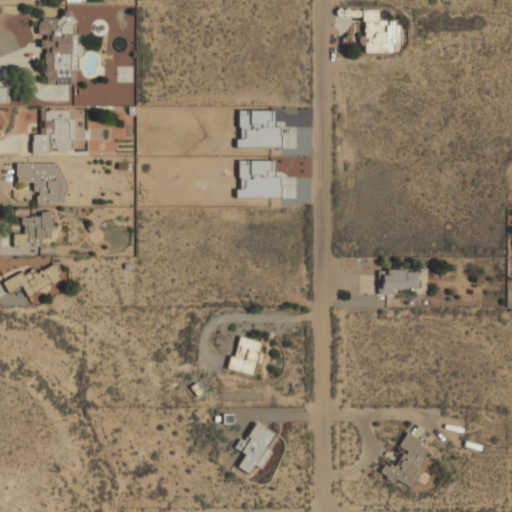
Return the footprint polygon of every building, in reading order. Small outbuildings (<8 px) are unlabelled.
[(379,55),(379,45),(388,45),(388,25),(378,25),(378,10),(361,10),(362,55),(379,55)] [(44,85),(71,85),(71,70),(76,70),(76,18),(38,18),(38,49),(44,49),(44,85)] [(31,154),(50,154),(50,150),(73,150),(73,120),(70,120),(70,110),(40,110),(40,135),(31,135),(31,154)] [(65,204),(65,174),(57,174),(57,164),(16,163),(15,183),(35,183),(35,203),(65,204)] [(13,247),(41,247),(41,239),(52,239),(51,214),(22,215),(22,235),(13,235),(13,247)] [(7,293),(21,287),(27,298),(62,281),(52,261),(3,285),(7,293)] [(377,271),(377,294),(416,294),(416,271),(377,271)] [(227,369),(252,377),(262,344),(238,336),(227,369)] [(273,433),(252,422),(238,451),(244,454),(237,468),(248,474),(252,466),(262,470),(271,452),(265,449),(273,433)] [(409,490),(432,448),(406,434),(398,447),(405,451),(395,469),(385,463),(379,474),(409,490)]
